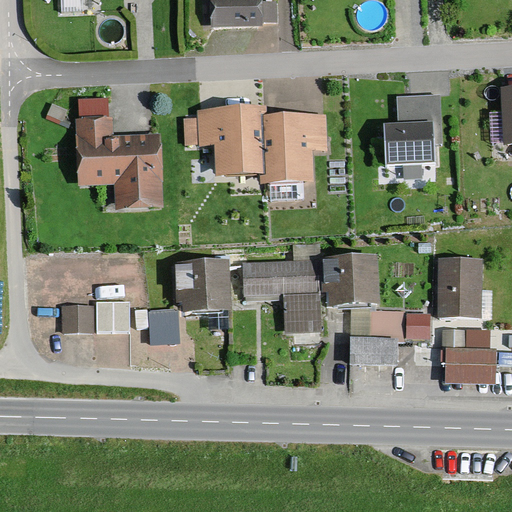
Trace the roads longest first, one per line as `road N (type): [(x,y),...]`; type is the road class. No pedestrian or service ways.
road 1 (residential): [(7,0),(9,77),(511,54)]
road 2 (primary): [(511,430),(0,416)]
road 3 (track): [(195,420),(193,395),(177,383),(35,371),(21,360),(9,77)]
